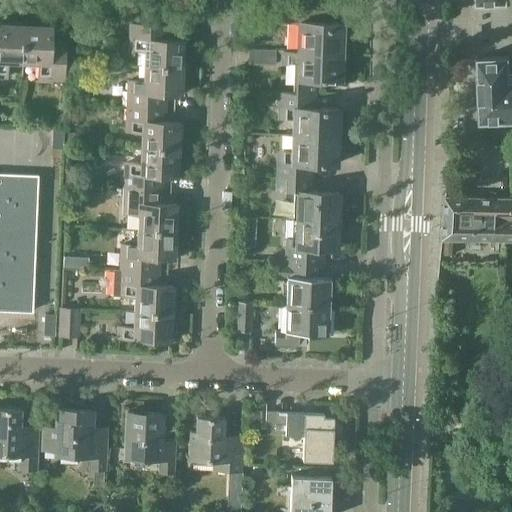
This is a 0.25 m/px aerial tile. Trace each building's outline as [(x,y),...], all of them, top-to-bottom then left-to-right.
[(511,0),(477,0),(478,1),(509,0),(511,0),(511,69),(511,70),(511,56),(480,57),(482,120),(511,118),(511,0)] [(299,24),(298,52),(342,54),(343,23),(317,22),(318,10),(283,9),(282,23),(299,24)] [(8,62),(23,62),(25,26),(0,24),(0,76),(7,77),(8,62)] [(144,66),(182,67),(183,40),(168,39),(169,26),(131,24),(130,49),(145,50),(144,66)] [(25,26),(23,62),(39,63),(39,78),(64,79),(65,43),(52,42),(52,27),(25,26)] [(249,65),(276,65),(277,51),(249,50),(249,65)] [(298,65),(297,93),(315,94),(315,80),(341,81),(342,54),(298,52),(283,52),(283,64),(298,65)] [(128,106),(165,107),(166,94),(181,94),(182,67),(144,66),(144,81),(129,80),(128,102),(118,102),(118,106),(128,106)] [(77,92),(76,103),(89,104),(89,93),(77,92)] [(293,120),(293,136),(337,138),(339,111),(314,110),(315,94),(297,93),(286,93),(285,119),(293,120)] [(142,131),(141,147),(178,149),(179,122),(164,121),(165,107),(128,106),(127,131),(142,131)] [(53,127),(52,148),(64,148),(65,127),(53,127)] [(69,132),(69,143),(81,143),(81,132),(69,132)] [(287,177),(311,179),(312,164),(336,165),(337,138),(293,136),(292,152),(279,151),(278,177),(287,177)] [(124,188),(162,189),(162,176),(177,176),(178,149),(141,147),(141,163),(125,162),(124,188)] [(0,308),(33,310),(38,174),(0,172),(0,308)] [(294,219),(337,221),(338,193),(311,192),(311,179),(287,177),(287,192),(295,192),(294,219)] [(138,213),(138,229),(175,231),(176,203),(161,203),(162,189),(124,188),(123,213),(138,213)] [(511,218),(511,196),(445,195),(442,240),(495,240),(496,218),(511,218)] [(242,216),(241,245),(254,246),(256,217),(242,216)] [(511,218),(496,218),(495,240),(511,240),(511,218)] [(287,238),(287,261),(324,263),(324,248),(336,249),(337,221),(294,219),(293,238),(287,238)] [(121,269),(158,271),(159,257),(174,258),(175,231),(138,229),(137,244),(122,244),(121,269)] [(445,241),(445,254),(454,254),(454,241),(445,241)] [(324,263),(287,261),(279,261),(278,276),(287,276),(286,304),(329,306),(330,278),(323,278),(324,263)] [(135,295),(135,311),(172,313),(173,286),(157,285),(158,271),(121,269),(114,269),(113,294),(120,294),(135,295)] [(252,303),(238,303),(237,333),(251,333),(252,303)] [(328,336),(329,306),(286,304),(285,331),(275,330),(275,345),(298,346),(299,335),(328,336)] [(77,334),(78,308),(78,307),(61,306),(59,333),(77,334)] [(172,313),(135,311),(134,326),(119,326),(119,337),(171,340),(172,313)] [(45,314),(44,334),(55,334),(56,315),(45,314)] [(0,453),(18,455),(18,469),(37,470),(39,424),(20,424),(21,408),(0,407),(0,453)] [(248,409),(247,431),(260,432),(261,409),(248,409)] [(42,450),(56,451),(56,454),(90,455),(89,471),(106,471),(108,437),(91,437),(92,411),(58,410),(57,428),(43,427),(42,450)] [(278,413),(277,433),(304,434),(303,458),(332,459),(333,415),(323,415),(323,412),(313,412),(313,414),(305,414),(305,411),(278,410),(278,413)] [(158,473),(175,474),(177,440),(161,439),(162,414),(127,412),(125,456),(159,457),(158,473)] [(190,430),(189,458),(215,459),(215,470),(242,471),(243,440),(224,439),(225,416),(196,415),(196,430),(190,430)] [(278,485),(277,497),(288,497),(286,511),(329,511),(331,476),(288,474),(288,485),(278,485)] [(92,511),(102,511),(103,502),(93,502),(92,511)]
